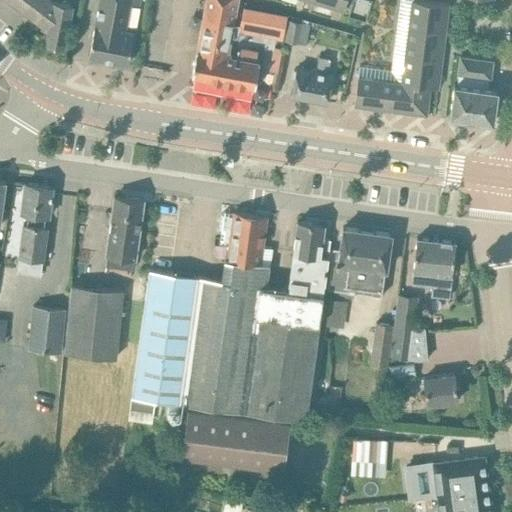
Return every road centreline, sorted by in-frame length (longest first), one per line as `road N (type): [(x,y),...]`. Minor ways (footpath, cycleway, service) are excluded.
road 1 (residential): [(490,230),(3,152)]
road 2 (tertiary): [(504,177),(132,121),(46,92)]
road 3 (residential): [(511,396),(490,230)]
